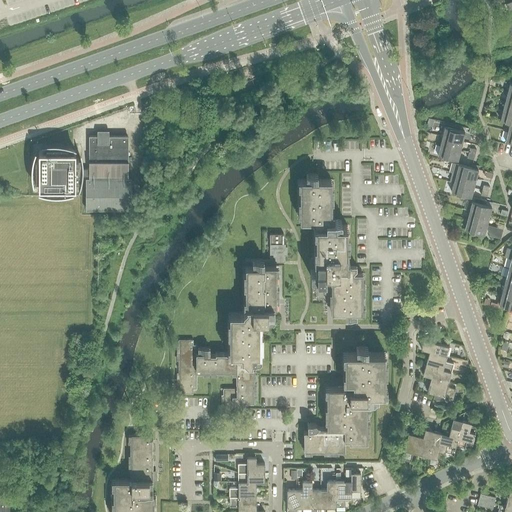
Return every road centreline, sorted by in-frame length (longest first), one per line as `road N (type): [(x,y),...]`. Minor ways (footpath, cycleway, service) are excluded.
road 1 (primary): [(0,121),(340,0)]
road 2 (primary): [(268,0),(0,95)]
road 3 (tertiary): [(464,307),(404,137)]
road 4 (residential): [(277,511),(277,447),(187,447)]
road 5 (tertiary): [(343,0),(404,137)]
road 6 (tertiary): [(404,137),(364,0)]
road 7 (residential): [(401,405),(408,325),(464,307)]
road 8 (tertiary): [(511,433),(464,307)]
